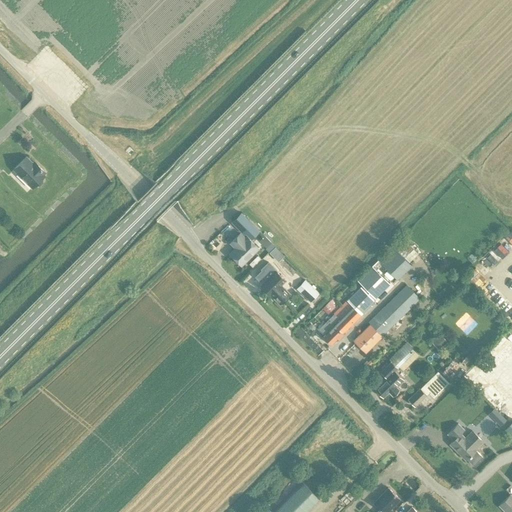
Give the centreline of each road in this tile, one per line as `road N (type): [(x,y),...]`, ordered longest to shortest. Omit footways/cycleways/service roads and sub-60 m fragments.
road 1 (unclassified): [(461,511),(0,47)]
road 2 (primary): [(0,356),(356,0)]
